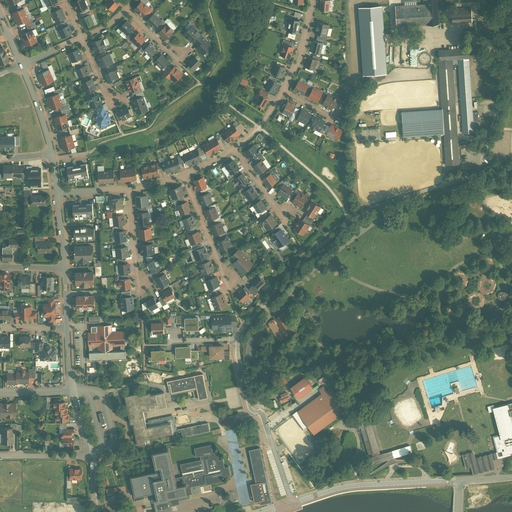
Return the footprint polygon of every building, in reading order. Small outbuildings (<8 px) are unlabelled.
[(76,0),(75,1),(74,2),(78,12),(85,9),(87,8),(86,6),(83,0),(76,0)] [(108,0),(105,4),(113,11),(119,5),(118,4),(113,0),(108,0)] [(320,0),(319,11),(327,11),(327,8),(329,8),(330,0),(329,0),(320,0)] [(437,0),(423,0),(424,4),(425,25),(439,24),(437,0)] [(142,2),(142,1),(142,2),(134,9),(141,16),(144,14),(149,8),(148,7),(145,5),(145,4),(143,2),(142,2)] [(404,5),(395,6),(397,27),(425,25),(424,4),(417,5),(404,5)] [(149,8),(144,14),(147,17),(153,10),(149,6),(148,7),(149,8)] [(364,75),(385,73),(381,7),(359,8),(364,75)] [(23,8),(12,13),(13,16),(12,16),(13,19),(26,14),(23,8)] [(58,10),(52,12),(56,22),(65,18),(61,8),(58,10)] [(471,8),(451,9),(452,23),(472,22),(471,8)] [(26,14),(13,19),(15,23),(16,22),(17,25),(28,20),(26,14)] [(160,21),(153,14),(147,21),(154,28),(156,26),(161,21),(160,21)] [(87,16),(81,19),(85,28),(94,24),(90,16),(90,15),(87,16)] [(167,24),(173,30),(177,27),(168,18),(164,22),(167,24)] [(161,21),(156,26),(158,28),(164,22),(162,19),(160,21),(161,21)] [(300,21),(290,19),(289,22),(288,22),(287,27),(288,28),(287,31),(289,31),(296,33),(297,33),(300,21)] [(127,21),(120,28),(122,31),(126,34),(127,35),(131,30),(132,29),(132,27),(127,21)] [(64,22),(56,25),(58,30),(59,30),(66,26),(64,22)] [(164,22),(158,28),(161,31),(167,24),(164,22)] [(329,25),(318,23),(315,33),(318,34),(325,36),(325,35),(326,32),(327,32),(328,28),(329,25)] [(161,31),(159,33),(166,39),(172,32),(173,30),(167,24),(161,31)] [(66,26),(59,30),(62,37),(72,33),(68,26),(66,26)] [(199,33),(192,26),(189,29),(188,29),(185,32),(185,33),(184,34),(191,41),(193,39),(199,33)] [(32,30),(21,35),(22,38),(21,38),(23,41),(35,36),(32,30)] [(131,30),(127,35),(126,34),(125,36),(128,39),(134,33),(131,30)] [(134,33),(128,39),(130,41),(137,35),(134,32),(134,33)] [(137,35),(130,41),(132,43),(133,42),(135,44),(136,43),(139,46),(140,44),(141,44),(143,42),(143,41),(145,39),(139,33),(137,35)] [(199,33),(193,39),(196,43),(203,37),(201,35),(199,33)] [(35,36),(23,41),(24,44),(25,44),(26,47),(38,42),(35,36)] [(203,37),(196,43),(199,46),(205,39),(203,37)] [(102,39),(91,44),(95,53),(105,49),(106,49),(105,46),(103,40),(102,40),(102,39)] [(199,46),(197,48),(203,54),(211,46),(205,39),(199,46)] [(316,41),(313,41),(311,51),(320,54),(322,44),(322,43),(316,41)] [(157,50),(150,43),(148,46),(143,50),(144,51),(151,57),(157,50)] [(145,44),(139,50),(142,53),(144,51),(143,50),(148,46),(145,44)] [(290,47),(284,44),(282,50),(280,50),(279,54),(280,54),(280,55),(290,58),(293,48),(290,47)] [(479,48),(438,51),(439,60),(452,59),(468,58),(480,57),(479,48)] [(79,49),(69,53),(72,61),(72,62),(79,59),(82,58),(79,49)] [(6,54),(0,56),(0,65),(8,61),(6,56),(6,54)] [(99,58),(98,58),(99,61),(100,65),(100,64),(102,68),(108,65),(113,63),(109,54),(106,55),(99,58)] [(168,62),(161,55),(158,58),(155,62),(162,69),(168,62)] [(195,56),(188,63),(190,65),(194,69),(195,69),(201,63),(195,56)] [(312,58),(308,57),(305,67),(306,67),(311,69),(314,69),(314,70),(317,60),(312,58)] [(468,58),(458,59),(458,64),(463,134),(473,133),(473,129),(472,112),(468,58)] [(452,59),(439,60),(442,109),(444,134),(446,165),(459,164),(452,65),(452,59)] [(81,62),(73,66),(75,70),(76,70),(76,69),(83,67),(81,62)] [(276,64),(274,65),(273,68),(273,69),(271,73),(282,77),(285,68),(284,68),(276,64)] [(194,69),(190,65),(187,68),(192,73),(195,70),(195,69),(194,69)] [(83,67),(76,69),(76,70),(80,77),(89,73),(86,66),(83,67)] [(182,75),(174,67),(171,70),(168,67),(163,72),(169,78),(170,77),(175,82),(182,75)] [(44,71),(38,74),(39,77),(38,77),(39,80),(52,75),(49,69),(44,71)] [(108,72),(104,74),(108,82),(118,78),(115,72),(114,70),(108,72)] [(52,75),(39,80),(41,83),(43,86),(54,81),(52,75)] [(136,77),(126,81),(128,89),(130,88),(131,91),(132,91),(139,88),(140,88),(136,77)] [(88,81),(82,83),(83,84),(84,87),(84,88),(85,91),(86,91),(86,92),(95,88),(91,79),(88,81)] [(275,82),(270,79),(269,81),(267,84),(266,84),(264,87),(266,88),(273,93),(279,84),(275,82)] [(306,85),(299,81),(294,90),(303,95),(304,92),(306,89),(305,89),(306,87),(307,86),(306,85)] [(322,92),(313,87),(313,89),(310,93),(308,97),(317,102),(322,92)] [(55,95),(47,98),(48,100),(47,101),(48,104),(61,100),(59,94),(59,93),(55,95)] [(95,95),(87,99),(88,103),(89,102),(91,107),(102,102),(98,94),(95,95)] [(266,97),(261,94),(259,96),(255,103),(256,103),(256,105),(258,106),(259,105),(263,108),(269,99),(266,97)] [(341,101),(328,94),(324,101),(322,105),(326,106),(325,107),(326,107),(326,106),(328,108),(331,109),(334,104),(339,106),(341,101)] [(137,98),(133,100),(138,113),(142,111),(143,110),(142,109),(146,108),(142,97),(137,98)] [(61,100),(48,104),(49,107),(50,107),(51,110),(59,107),(63,106),(63,105),(61,100)] [(295,106),(288,102),(282,112),(290,116),(292,114),(295,107),(295,106)] [(103,106),(96,109),(98,115),(106,112),(103,106)] [(131,115),(127,106),(118,110),(118,112),(120,115),(121,115),(122,119),(123,119),(124,119),(127,118),(127,117),(131,115)] [(442,109),(401,112),(403,137),(444,134),(442,109)] [(311,114),(302,110),(300,113),(299,115),(300,115),(299,117),(298,119),(298,120),(306,124),(311,114)] [(106,112),(98,115),(95,116),(96,121),(95,124),(97,127),(100,128),(101,127),(104,125),(105,126),(106,125),(110,123),(109,119),(109,118),(108,116),(107,115),(106,112)] [(66,114),(54,118),(54,120),(55,124),(68,120),(66,114)] [(324,121),(316,117),(311,127),(311,128),(314,130),(315,129),(316,129),(319,131),(323,124),(324,121)] [(68,120),(55,124),(56,128),(57,128),(58,130),(68,127),(69,127),(69,126),(68,120)] [(233,125),(227,129),(234,138),(237,135),(240,133),(235,127),(233,125)] [(342,131),(331,125),(330,127),(327,134),(333,138),(334,137),(338,139),(342,131)] [(234,138),(227,129),(222,134),(221,134),(224,137),(228,143),(231,140),(231,141),(234,138)] [(70,135),(60,138),(60,140),(60,141),(61,144),(74,141),(72,135),(72,134),(70,135)] [(216,138),(210,141),(215,151),(222,147),(218,140),(216,138)] [(74,141),(61,144),(62,148),(63,148),(63,150),(75,147),(74,141)] [(210,141),(203,145),(209,155),(215,151),(210,141)] [(257,149),(254,145),(244,152),(250,160),(253,158),(260,153),(257,149)] [(197,148),(190,152),(195,162),(197,161),(198,161),(199,160),(202,158),(200,156),(197,148)] [(195,162),(190,152),(184,155),(187,162),(188,165),(191,163),(192,163),(194,163),(195,162)] [(177,157),(170,160),(174,170),(176,169),(177,168),(177,169),(181,168),(179,164),(177,157)] [(163,162),(165,169),(167,172),(170,171),(171,170),(172,171),(174,170),(170,160),(163,162)] [(233,160),(225,166),(230,172),(231,174),(237,170),(236,169),(238,167),(233,160)] [(261,160),(254,165),(259,173),(267,168),(261,160)] [(156,163),(149,165),(151,176),(159,175),(158,169),(156,163)] [(86,164),(80,165),(81,169),(73,170),(73,166),(67,167),(69,181),(75,179),(75,178),(78,177),(79,179),(89,177),(86,164)] [(149,165),(142,167),(143,173),(144,178),(151,176),(149,165)] [(12,166),(3,166),(3,173),(3,177),(4,177),(12,177),(12,166)] [(20,166),(12,166),(12,177),(20,177),(20,173),(20,166)] [(134,168),(128,169),(129,180),(136,179),(135,174),(135,168),(134,168)] [(28,169),(28,178),(41,178),(41,169),(32,169),(28,169)] [(121,170),(120,170),(121,176),(122,181),(129,180),(128,169),(121,170)] [(113,171),(103,171),(103,172),(99,172),(98,172),(99,176),(99,182),(99,183),(106,182),(106,183),(109,182),(114,182),(113,176),(113,171)] [(242,173),(235,178),(235,179),(235,183),(238,183),(240,186),(241,187),(245,184),(248,181),(242,173)] [(268,176),(263,179),(269,187),(270,186),(272,185),(272,184),(276,182),(272,176),(270,174),(268,176)] [(204,177),(194,181),(195,185),(194,185),(195,187),(196,187),(197,190),(206,187),(205,184),(207,184),(205,179),(204,179),(204,177)] [(28,186),(28,187),(31,187),(41,187),(41,178),(28,178),(28,186)] [(292,190),(283,184),(278,192),(287,198),(287,197),(292,190)] [(181,186),(170,190),(173,199),(175,198),(183,195),(184,194),(181,186)] [(244,192),(247,196),(250,199),(249,200),(257,195),(251,186),(251,187),(244,192)] [(293,201),(292,201),(301,207),(307,197),(299,191),(297,194),(293,201)] [(204,195),(200,197),(203,205),(212,202),(210,197),(212,197),(210,193),(209,193),(204,195)] [(40,195),(38,195),(37,196),(31,196),(31,200),(32,200),(32,205),(41,205),(42,206),(45,206),(46,205),(45,196),(40,196),(40,195)] [(147,195),(136,197),(137,206),(138,206),(146,205),(148,205),(147,204),(148,203),(148,200),(147,199),(147,195)] [(122,198),(110,200),(110,205),(110,206),(110,208),(111,209),(116,209),(123,208),(122,198)] [(261,200),(253,205),(258,212),(264,208),(266,207),(261,200)] [(311,201),(305,212),(307,213),(313,217),(315,215),(317,212),(316,212),(320,207),(311,201)] [(178,205),(178,206),(179,210),(181,214),(189,210),(188,206),(187,202),(186,202),(178,205)] [(87,208),(79,209),(79,205),(73,205),(74,218),(79,218),(79,217),(83,216),(83,218),(87,217),(87,218),(93,217),(92,204),(86,204),(87,208)] [(210,209),(205,211),(209,220),(213,218),(218,217),(218,216),(214,207),(210,209)] [(258,212),(255,214),(258,217),(265,212),(267,211),(264,208),(258,212)] [(140,213),(137,213),(138,223),(149,221),(148,212),(140,213)] [(265,212),(258,217),(261,222),(268,217),(265,212)] [(313,217),(307,213),(304,218),(312,223),(315,218),(313,217)] [(268,217),(261,222),(264,225),(267,230),(277,223),(271,214),(268,217)] [(120,215),(113,216),(114,216),(115,225),(124,224),(123,215),(120,215)] [(192,216),(183,219),(187,229),(194,226),(196,225),(192,216)] [(312,223),(304,218),(302,221),(309,225),(310,226),(312,223)] [(302,221),(300,219),(294,228),(303,234),(309,225),(302,221)] [(215,224),(211,226),(215,235),(219,233),(224,231),(220,222),(215,224)] [(279,226),(271,231),(272,231),(273,233),(272,234),(281,229),(279,226)] [(90,227),(74,228),(74,239),(76,239),(80,238),(81,240),(89,240),(88,238),(92,238),(94,238),(94,228),(90,228),(90,227)] [(143,229),(139,229),(140,238),(146,238),(147,239),(148,238),(151,237),(150,228),(143,229)] [(281,229),(272,234),(272,237),(274,240),(272,241),(275,245),(280,246),(289,240),(285,235),(284,235),(283,232),(281,229)] [(122,231),(115,232),(115,236),(117,236),(117,241),(126,240),(125,230),(122,231)] [(195,232),(188,235),(191,244),(195,243),(201,240),(198,231),(195,232)] [(220,240),(217,242),(220,248),(222,248),(224,248),(227,247),(228,245),(230,245),(230,243),(230,241),(228,240),(227,237),(220,240)] [(44,242),(39,242),(39,243),(39,252),(44,252),(45,252),(50,252),(51,252),(51,242),(46,242),(44,242)] [(144,245),(142,245),(141,246),(142,254),(154,253),(153,244),(144,245)] [(92,246),(75,247),(75,260),(78,260),(79,262),(89,262),(88,260),(92,260),(92,246)] [(122,247),(116,248),(117,257),(128,256),(127,247),(122,247)] [(199,249),(193,251),(196,259),(207,255),(204,247),(199,249)] [(12,250),(5,250),(5,251),(2,251),(1,260),(11,260),(12,250)] [(248,258),(243,258),(244,255),(238,250),(231,257),(235,261),(234,262),(234,263),(235,265),(236,264),(236,265),(236,266),(237,267),(237,268),(238,268),(242,272),(245,269),(245,268),(249,268),(252,265),(249,262),(248,261),(248,258)] [(148,263),(147,263),(149,266),(147,266),(149,269),(150,268),(152,273),(160,269),(158,264),(159,264),(157,261),(156,261),(155,259),(152,260),(148,263)] [(200,264),(199,264),(199,265),(201,270),(203,274),(206,273),(213,270),(210,261),(209,261),(200,264)] [(126,264),(119,265),(120,273),(130,272),(129,264),(126,264)] [(86,272),(83,272),(82,272),(76,273),(76,277),(76,280),(76,284),(79,284),(80,285),(80,286),(81,286),(81,285),(89,285),(89,286),(89,284),(90,283),(93,283),(93,279),(93,276),(93,272),(86,272)] [(8,274),(0,273),(0,287),(8,288),(8,282),(8,274)] [(158,277),(156,278),(160,287),(169,282),(169,281),(168,279),(167,278),(165,275),(165,274),(158,277)] [(261,279),(258,275),(251,281),(254,284),(258,289),(259,289),(262,285),(265,282),(264,282),(264,281),(263,279),(261,279)] [(25,277),(18,277),(18,287),(29,287),(30,287),(30,283),(30,277),(25,277)] [(52,277),(43,277),(42,288),(47,289),(47,290),(52,290),(52,286),(53,286),(54,278),(52,278),(52,277)] [(213,278),(206,280),(206,281),(209,289),(219,285),(216,277),(213,278)] [(129,278),(120,279),(120,282),(118,282),(119,287),(121,286),(121,289),(131,288),(131,284),(130,284),(130,282),(131,282),(130,278),(129,278)] [(254,284),(248,289),(249,290),(251,292),(254,295),(259,290),(259,289),(258,289),(254,284)] [(170,288),(162,293),(163,295),(166,301),(175,296),(170,288)] [(246,292),(243,289),(241,291),(240,290),(238,292),(239,293),(237,295),(243,301),(249,295),(248,294),(246,292)] [(503,292),(501,292),(498,293),(498,296),(498,298),(500,300),(503,300),(505,298),(506,296),(505,293),(503,292)] [(217,295),(211,297),(213,303),(224,299),(222,293),(217,295)] [(166,301),(163,295),(158,298),(160,301),(162,306),(167,303),(166,301)] [(94,296),(77,296),(77,308),(94,308),(94,296)] [(131,297),(120,298),(121,303),(120,303),(120,306),(119,306),(120,309),(122,309),(122,310),(134,309),(132,297),(131,297)] [(154,297),(146,302),(145,301),(145,302),(150,311),(151,311),(159,307),(159,306),(157,302),(154,297),(153,297),(154,297)] [(224,299),(213,303),(215,309),(227,304),(224,299)] [(8,310),(0,309),(0,318),(10,319),(10,310),(8,310)] [(282,313),(274,318),(282,329),(289,323),(285,317),(287,316),(284,311),(282,313)] [(235,313),(230,313),(230,316),(231,321),(238,321),(235,313)] [(222,317),(223,330),(225,330),(225,328),(231,327),(231,321),(230,316),(222,317)] [(223,330),(222,317),(212,317),(213,328),(220,328),(220,330),(223,330)] [(198,318),(185,318),(185,328),(190,328),(190,329),(194,329),(194,328),(198,328),(198,318)] [(163,323),(152,323),(153,331),(153,333),(157,332),(163,332),(163,323)] [(125,331),(111,332),(111,325),(98,325),(98,326),(91,326),(91,327),(90,327),(90,330),(91,330),(91,332),(88,332),(89,346),(93,346),(98,346),(99,351),(112,351),(112,345),(120,345),(125,345),(125,331)] [(243,343),(243,360),(247,360),(246,347),(247,347),(248,344),(247,343),(254,331),(250,329),(243,343)] [(256,332),(254,331),(247,343),(248,344),(247,347),(246,347),(247,360),(252,359),(252,344),(256,332)] [(9,337),(3,337),(3,336),(1,336),(1,347),(9,347),(9,341),(9,337)] [(30,337),(19,337),(19,346),(30,346),(30,342),(30,337)] [(93,346),(89,346),(89,359),(126,358),(125,345),(120,345),(121,350),(112,351),(99,351),(93,352),(93,346)] [(223,345),(210,346),(210,357),(215,357),(215,358),(219,358),(219,357),(223,356),(223,351),(223,345)] [(50,347),(47,347),(46,348),(43,348),(41,348),(41,351),(41,358),(46,358),(46,359),(47,361),(50,361),(51,360),(56,360),(56,348),(51,348),(50,347)] [(190,347),(176,347),(176,356),(190,355),(190,350),(190,347)] [(161,348),(159,348),(159,350),(152,350),(152,355),(152,358),(156,358),(165,358),(165,351),(165,350),(161,350),(161,348)] [(24,370),(22,370),(21,371),(21,372),(17,372),(17,383),(29,383),(29,378),(29,372),(25,372),(25,371),(24,370)] [(194,376),(167,381),(167,385),(170,384),(171,393),(196,388),(199,400),(208,398),(204,382),(203,373),(194,375),(194,376)] [(7,374),(7,380),(7,383),(17,384),(17,383),(17,374),(7,374)] [(305,376),(290,387),(298,398),(313,387),(307,379),(305,376)] [(321,394),(297,411),(307,425),(314,434),(348,409),(331,386),(326,390),(321,394)] [(145,422),(144,421),(142,410),(149,408),(149,406),(155,405),(155,408),(167,406),(166,403),(164,392),(149,395),(149,393),(142,395),(141,392),(125,396),(128,409),(128,410),(128,411),(129,412),(129,413),(128,413),(129,415),(129,416),(129,417),(129,418),(130,419),(130,420),(130,421),(130,422),(131,422),(131,423),(135,422),(136,424),(136,425),(135,425),(134,426),(137,444),(145,442),(144,439),(177,432),(174,417),(149,422),(145,422)] [(287,394),(281,396),(282,399),(280,400),(281,403),(290,399),(287,394)] [(508,404),(494,407),(493,408),(493,411),(500,435),(494,437),(498,452),(499,456),(503,455),(503,457),(505,457),(506,456),(506,454),(511,452),(511,409),(509,410),(508,404)] [(303,428),(307,425),(297,411),(293,414),(303,428)] [(365,413),(357,415),(358,418),(356,419),(359,428),(361,428),(369,426),(365,413)] [(302,429),(303,428),(293,414),(292,415),(302,429)] [(208,423),(195,426),(196,434),(209,431),(208,423)] [(195,426),(181,429),(183,436),(196,434),(195,426)] [(10,428),(0,427),(0,433),(3,433),(3,443),(13,443),(13,439),(12,439),(12,432),(13,432),(13,428),(10,428)] [(377,453),(370,428),(362,431),(369,456),(377,453)] [(67,429),(63,429),(63,433),(61,433),(61,437),(72,437),(72,433),(74,433),(74,429),(67,429)] [(72,437),(61,437),(62,441),(64,441),(64,445),(74,445),(74,441),(72,441),(72,437)] [(153,453),(155,462),(156,467),(161,466),(162,470),(131,477),(132,481),(133,484),(136,496),(143,494),(152,493),(155,508),(156,511),(171,511),(169,504),(179,502),(178,497),(187,495),(185,486),(204,482),(202,474),(188,477),(187,475),(203,472),(205,481),(209,481),(210,483),(212,483),(223,481),(222,477),(230,475),(228,466),(224,467),(222,459),(218,460),(217,452),(212,452),(211,444),(194,448),(196,456),(200,455),(201,459),(180,464),(183,476),(174,478),(168,450),(153,453)] [(410,445),(392,450),(395,457),(412,452),(410,445)] [(271,502),(260,447),(258,448),(248,450),(254,477),(255,483),(250,484),(254,502),(259,501),(260,504),(266,503),(271,502)] [(385,452),(387,459),(395,457),(392,450),(385,452)] [(370,457),(368,457),(370,464),(387,459),(385,452),(378,454),(370,457)] [(492,458),(473,463),(470,452),(462,454),(466,468),(471,466),(473,474),(495,468),(493,459),(499,457),(499,456),(498,452),(491,454),(492,458)] [(395,457),(387,459),(388,461),(369,474),(371,476),(382,469),(386,466),(389,465),(392,464),(395,463),(398,463),(402,462),(405,462),(418,462),(418,460),(395,459),(395,457)] [(82,468),(70,468),(70,473),(70,479),(71,479),(82,479),(82,468)]
